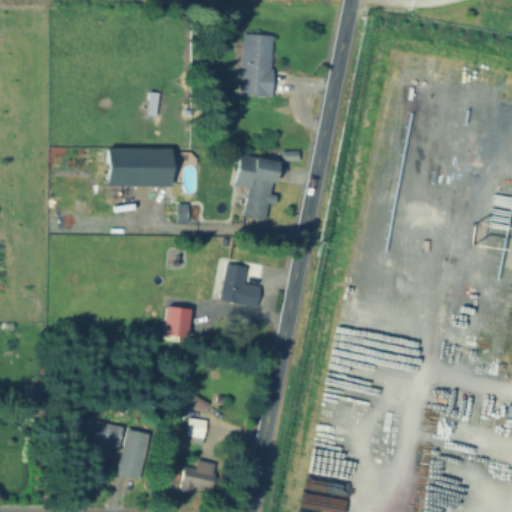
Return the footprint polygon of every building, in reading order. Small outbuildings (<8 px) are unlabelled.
[(239,34),(267,36),(264,94),(236,93),(239,34)] [(99,149),(162,150),(161,186),(99,185),(99,149)] [(269,161),(258,219),(238,215),(243,190),(229,187),(236,155),(269,161)] [(171,203),(181,204),(181,222),(170,222),(171,203)] [(222,262),(240,265),(237,283),(255,286),(252,304),(216,298),(222,262)] [(55,291),(74,294),(71,311),(53,308),(55,291)] [(71,414),(116,426),(110,448),(65,436),(71,414)] [(184,417),(202,421),(199,439),(181,436),(184,417)] [(122,430),(144,436),(133,479),(110,474),(122,430)] [(177,467),(190,470),(193,460),(211,464),(205,491),(173,483),(177,467)]
